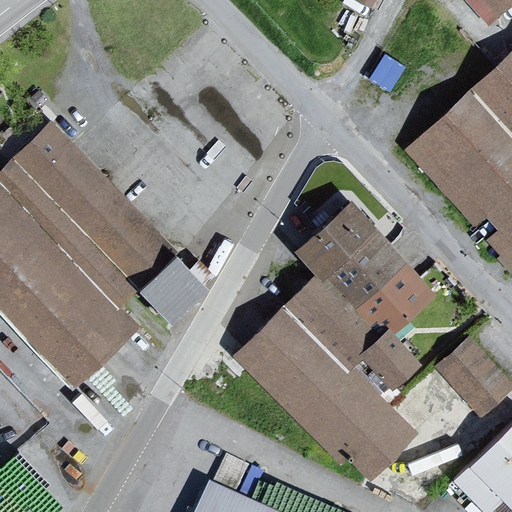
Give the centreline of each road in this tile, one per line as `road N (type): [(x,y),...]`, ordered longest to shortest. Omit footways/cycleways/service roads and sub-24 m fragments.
road 1 (residential): [(319,119),(93,511)]
road 2 (residential): [(319,119),(511,323)]
road 3 (residential): [(205,0),(319,119)]
